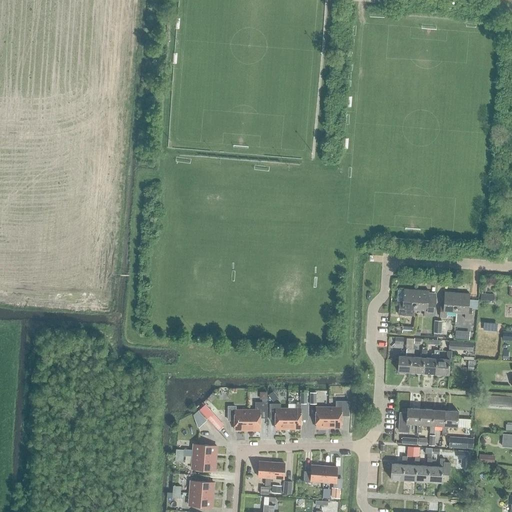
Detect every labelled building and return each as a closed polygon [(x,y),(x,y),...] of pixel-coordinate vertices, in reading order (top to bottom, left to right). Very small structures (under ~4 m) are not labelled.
[(414,316),(415,310),(416,290),(404,289),(403,304),(399,304),(398,315),(414,316)] [(424,310),(424,316),(430,317),(430,315),(434,316),(436,297),(428,297),(429,291),(416,290),(415,310),(424,310)] [(446,312),(456,313),(457,293),(445,292),(443,307),(440,307),(440,317),(446,318),(446,312)] [(465,313),(465,319),(471,320),(471,309),(468,309),(469,294),(457,293),(456,313),(465,313)] [(480,294),(480,301),(493,302),(493,295),(480,294)] [(434,333),(441,334),(442,321),(434,321),(434,333)] [(483,322),(482,329),(496,331),(496,323),(483,322)] [(464,331),(454,330),(454,337),(463,338),(464,331)] [(397,372),(410,372),(411,357),(413,357),(414,349),(413,349),(414,339),(406,338),(406,348),(406,349),(406,357),(398,356),(397,372)] [(464,342),(449,341),(448,349),(463,350),(464,342)] [(410,372),(423,373),(424,358),(426,358),(426,350),(422,349),(421,358),(413,357),(411,357),(410,372)] [(423,373),(435,374),(436,359),(438,359),(439,350),(434,350),(434,358),(426,358),(424,358),(423,373)] [(436,359),(435,374),(448,375),(449,360),(451,360),(451,351),(447,351),(446,359),(438,359),(436,359)] [(272,402),(278,398),(273,392),(268,396),(272,402)] [(511,396),(487,395),(486,400),(482,400),(482,405),(486,405),(486,406),(511,406),(511,396)] [(216,430),(222,425),(205,402),(198,408),(216,430)] [(255,410),(247,410),(247,430),(259,430),(259,418),(267,418),(267,402),(255,402),(255,410)] [(336,408),(328,408),(328,428),(341,428),(341,416),(349,416),(349,402),(336,402),(336,408)] [(275,420),(275,429),(288,429),(288,409),(280,409),(280,404),(269,404),(269,420),(275,420)] [(295,409),(288,409),(288,429),(300,429),(300,404),(295,404),(295,409)] [(234,420),(234,430),(247,430),(247,410),(235,410),(235,407),(228,407),(228,420),(234,420)] [(316,428),(328,428),(328,408),(316,408),(316,428)] [(409,424),(417,424),(419,425),(420,409),(407,408),(407,413),(400,413),(398,431),(408,432),(409,424)] [(421,425),(429,425),(431,425),(432,410),(420,409),(419,425),(417,424),(416,433),(421,433),(421,425)] [(434,426),(442,426),(444,426),(445,411),(432,410),(431,425),(429,425),(429,433),(434,434),(434,426)] [(457,427),(458,411),(445,411),(444,426),(442,426),(442,434),(446,435),(447,426),(457,427)] [(511,435),(503,435),(502,444),(511,445),(511,435)] [(467,438),(449,437),(449,447),(467,448),(467,438)] [(193,457),(215,459),(216,446),(194,444),(193,457)] [(406,456),(418,457),(419,448),(407,447),(406,456)] [(439,455),(439,448),(426,447),(426,455),(439,455)] [(457,451),(457,458),(461,458),(461,460),(460,467),(469,467),(470,452),(457,451)] [(390,479),(403,480),(404,465),(406,465),(406,456),(402,456),(401,464),(391,464),(390,479)] [(215,459),(193,457),(192,469),(214,471),(215,459)] [(403,480),(416,481),(417,465),(418,466),(419,457),(414,457),(414,465),(406,465),(404,465),(403,480)] [(416,481),(428,482),(429,466),(431,466),(432,458),(427,458),(426,466),(418,466),(417,465),(416,481)] [(444,461),(444,459),(440,459),(439,467),(431,466),(429,466),(428,482),(441,483),(442,474),(449,475),(450,462),(444,461)] [(259,462),(258,477),(271,478),(272,463),(259,462)] [(272,463),(271,478),(283,479),(284,463),(272,463)] [(310,481),(323,482),(324,466),(311,465),(311,472),(304,471),(303,482),(310,483),(310,481)] [(324,466),(323,482),(336,483),(337,467),(324,466)] [(191,481),(190,493),(212,495),(213,483),(191,481)] [(291,494),(292,482),(283,481),(282,494),(291,494)] [(280,494),(281,486),(272,486),(271,493),(280,494)] [(331,488),(331,498),(334,498),(339,498),(340,488),(331,488)] [(190,493),(189,506),(211,508),(212,495),(190,493)]
